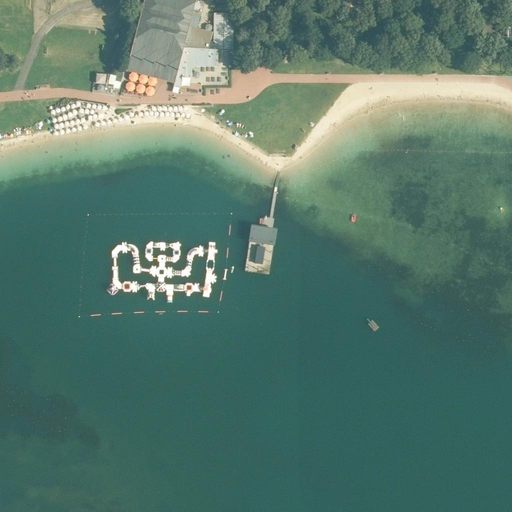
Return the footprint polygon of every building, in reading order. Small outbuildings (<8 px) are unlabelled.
[(125,72),(173,84),(192,14),(195,0),(143,0),(141,11),(125,72)] [(364,0),(333,0),(334,14),(364,14),(364,0)] [(219,67),(219,53),(213,53),(208,52),(213,33),(197,29),(200,15),(192,14),(173,84),(173,87),(180,89),(183,78),(193,78),(193,67),(219,67)] [(511,15),(470,14),(469,20),(469,26),(511,27),(511,20),(511,15)] [(213,16),(213,53),(219,53),(229,53),(233,52),(233,16),(213,16)] [(241,52),(233,52),(229,53),(228,70),(231,70),(241,70),(241,63),(241,52)] [(122,83),(125,72),(117,70),(116,74),(114,81),(122,83)] [(9,103),(9,114),(40,113),(39,102),(9,103)] [(264,224),(252,222),(243,271),(268,275),(277,227),(272,226),(264,224)]
